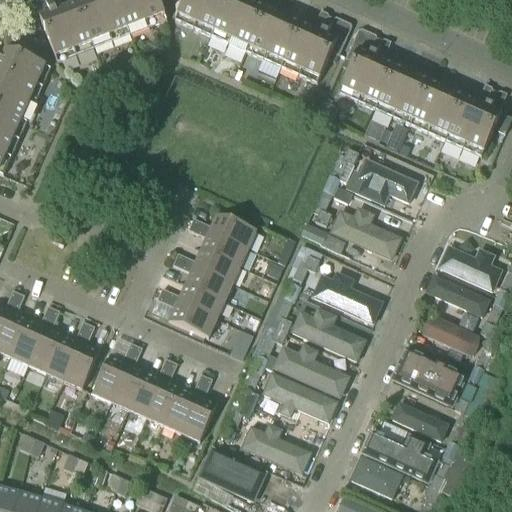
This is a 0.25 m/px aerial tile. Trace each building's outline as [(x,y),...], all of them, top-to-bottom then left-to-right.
[(39,20),(57,65),(166,23),(157,0),(100,0),(65,14),(61,4),(59,0),(44,0),(43,0),(37,0),(35,1),(41,19),(39,20)] [(184,0),(174,23),(211,40),(228,0),(184,0)] [(264,14),(232,0),(228,0),(211,40),(246,55),(264,14)] [(264,14),(246,55),(280,70),(299,29),(264,14)] [(319,38),(299,29),(280,70),(317,87),(331,55),(339,58),(351,30),(350,27),(335,21),(333,22),(328,20),(327,16),(320,14),(315,25),(323,29),(319,38)] [(353,65),(339,97),(374,112),(393,71),(374,62),(378,53),(386,57),(391,45),(384,42),(381,44),(376,42),(376,39),(361,32),(358,34),(345,62),(353,65)] [(50,72),(7,53),(4,51),(3,54),(0,52),(0,177),(2,178),(50,72)] [(393,71),(374,112),(407,128),(426,86),(393,71)] [(426,86),(407,128),(443,144),(462,103),(426,86)] [(492,94),(492,91),(485,88),(480,99),(488,103),(483,113),(462,103),(443,144),(481,161),(501,116),(499,115),(507,98),(500,95),(497,96),(492,94)] [(330,124),(336,111),(326,106),(320,120),(330,124)] [(495,134),(504,138),(511,121),(502,117),(495,134)] [(401,145),(389,140),(385,148),(397,153),(401,145)] [(335,180),(347,185),(353,171),(341,167),(335,180)] [(389,186),(370,178),(362,196),(381,205),(389,186)] [(352,198),(337,192),(332,201),(347,208),(352,198)] [(330,238),(393,265),(403,242),(372,229),(376,219),(358,211),(354,220),(340,214),(330,238)] [(315,226),(325,230),(330,219),(319,215),(315,226)] [(190,228),(247,254),(255,235),(216,218),(210,230),(193,223),(190,228)] [(188,234),(205,242),(200,254),(239,271),(247,254),(190,228),(188,234)] [(475,263),(449,252),(439,274),(494,297),(503,276),(493,271),(497,261),(479,254),(475,263)] [(200,254),(195,265),(177,257),(175,263),(231,288),(239,271),(200,254)] [(302,271),(307,273),(313,276),(318,264),(307,260),(304,267),(302,271)] [(185,287),(184,288),(223,306),(231,288),(175,263),(172,269),(189,277),(185,287)] [(266,277),(278,282),(283,270),(271,265),(266,277)] [(383,307),(353,293),(357,285),(337,276),(333,283),(322,278),(310,303),(372,331),(383,307)] [(482,323),(490,305),(434,280),(426,298),(482,323)] [(287,294),(297,299),(300,291),(299,291),(301,286),(293,282),(291,287),(290,287),(287,294)] [(223,306),(184,288),(179,300),(162,292),(159,298),(216,323),(223,306)] [(499,293),(496,300),(505,304),(509,297),(508,296),(510,292),(503,288),(501,293),(499,293)] [(0,337),(18,297),(13,294),(5,311),(0,309),(0,337)] [(297,299),(287,294),(283,302),(284,302),(282,307),(290,311),(292,306),(294,307),(297,299)] [(24,299),(18,297),(0,337),(0,356),(10,361),(28,322),(16,316),(24,299)] [(216,323),(159,298),(157,304),(174,311),(168,324),(207,342),(216,323)] [(507,305),(505,304),(496,300),(492,308),(493,309),(491,313),(499,317),(501,312),(503,313),(507,305)] [(47,310),(40,327),(28,322),(10,361),(28,369),(53,312),(47,310)] [(59,315),(53,312),(28,369),(45,377),(63,337),(51,332),(59,315)] [(291,337),(356,367),(366,344),(335,329),(339,322),(318,312),(314,321),(301,315),(291,337)] [(423,339),(475,365),(483,345),(433,319),(423,339)] [(274,332),(286,338),(291,326),(285,324),(279,321),(277,325),(274,332)] [(63,384),(88,328),(82,325),(74,342),(64,338),(63,337),(45,377),(63,384)] [(479,337),(486,340),(487,339),(490,341),(495,330),(494,329),(486,325),(484,325),(479,337)] [(94,331),(88,328),(63,384),(81,393),(99,353),(86,348),(94,331)] [(286,338),(274,332),(271,339),(269,344),(275,346),(281,349),(286,338)] [(493,355),(497,345),(497,344),(490,341),(487,339),(486,340),(481,351),(483,352),(492,356),(493,355)] [(130,347),(123,364),(110,358),(92,398),(111,406),(136,349),(130,347)] [(339,404),(350,381),(316,366),(321,356),(304,348),(299,358),(284,350),(273,374),(339,404)] [(142,352),(136,349),(111,406),(128,414),(146,374),(134,369),(142,352)] [(254,367),(265,372),(268,364),(267,364),(269,359),(260,355),(258,360),(257,359),(254,367)] [(447,375),(450,369),(436,362),(433,369),(406,356),(392,385),(453,413),(459,401),(467,385),(447,375)] [(147,375),(146,374),(128,414),(146,421),(171,365),(165,362),(157,379),(147,375)] [(474,368),(470,376),(482,381),(485,373),(484,373),(486,368),(477,364),(475,369),(474,368)] [(177,368),(171,365),(146,421),(163,429),(181,390),(169,385),(177,368)] [(251,375),(249,380),(258,384),(260,379),(261,380),(265,372),(254,367),(250,375),(251,375)] [(480,385),(482,381),(470,376),(467,384),(468,384),(466,389),(475,394),(477,389),(478,389),(480,385)] [(263,399),(328,428),(338,407),(273,377),(263,399)] [(181,390),(163,429),(180,437),(206,381),(200,378),(192,395),(182,390),(181,390)] [(211,383),(206,381),(180,437),(199,445),(216,406),(204,400),(211,383)] [(0,399),(5,401),(8,394),(0,390),(0,399)] [(245,398),(241,406),(253,411),(258,399),(252,397),(246,394),(245,398)] [(453,413),(461,416),(465,418),(470,406),(460,402),(459,401),(453,413)] [(248,422),(253,411),(241,406),(238,413),(237,417),(242,419),(248,422)] [(449,429),(400,408),(393,426),(442,446),(449,429)] [(465,418),(461,416),(456,427),(457,428),(465,431),(470,420),(465,418)] [(306,419),(292,450),(308,457),(322,426),(306,419)] [(236,432),(227,428),(226,432),(225,432),(221,440),(232,444),(235,437),(234,436),(236,432)] [(253,433),(243,456),(303,482),(313,459),(281,445),(285,436),(270,429),(266,438),(253,433)] [(85,435),(82,441),(81,442),(91,447),(91,445),(94,440),(85,435)] [(438,467),(426,462),(432,450),(410,440),(405,450),(372,435),(361,458),(428,488),(438,467)] [(25,438),(19,452),(38,461),(44,447),(25,438)] [(445,452),(454,457),(458,449),(457,448),(459,444),(452,440),(450,445),(448,445),(445,452)] [(451,465),(454,457),(445,452),(441,460),(442,461),(440,466),(448,469),(450,464),(451,465)] [(63,472),(72,476),(78,462),(69,458),(63,472)] [(402,478),(361,461),(351,484),(392,502),(402,478)] [(88,466),(78,462),(72,476),(81,480),(88,466)] [(217,475),(257,496),(263,483),(223,463),(217,475)] [(106,491),(115,495),(121,481),(112,477),(106,491)] [(433,477),(428,489),(439,494),(444,482),(443,482),(435,478),(433,477)] [(121,481),(115,495),(125,500),(131,486),(121,481)] [(439,494),(428,489),(423,500),(425,501),(434,505),(439,494)] [(0,511),(70,511),(40,501),(0,491),(0,511)] [(147,511),(162,511),(167,502),(142,491),(135,507),(147,511)] [(175,498),(172,504),(168,511),(198,511),(200,509),(175,498)] [(364,511),(343,503),(339,511),(364,511)]
